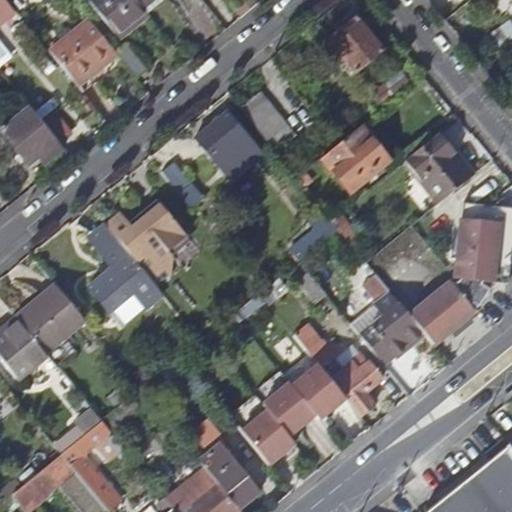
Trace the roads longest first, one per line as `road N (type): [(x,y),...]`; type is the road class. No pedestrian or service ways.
road 1 (residential): [(300,0),(0,244)]
road 2 (secondary): [(511,337),(307,511)]
road 3 (secondary): [(316,511),(511,373)]
road 4 (residential): [(390,0),(511,148)]
